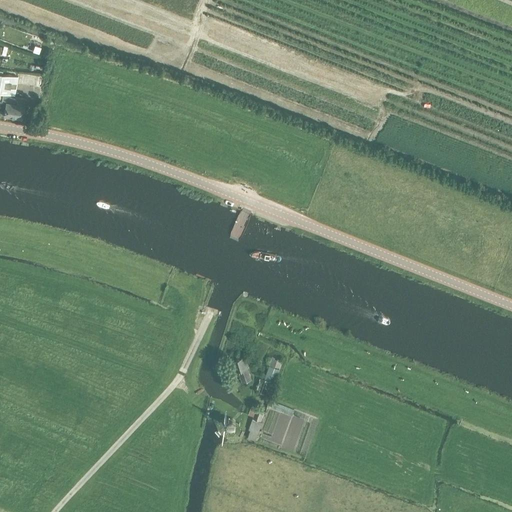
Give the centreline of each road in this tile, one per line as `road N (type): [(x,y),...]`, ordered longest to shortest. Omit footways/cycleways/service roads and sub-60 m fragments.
road 1 (tertiary): [(511,304),(250,202)]
road 2 (tertiary): [(250,202),(87,144),(0,127)]
road 3 (unclassified): [(56,511),(180,378),(212,310)]
